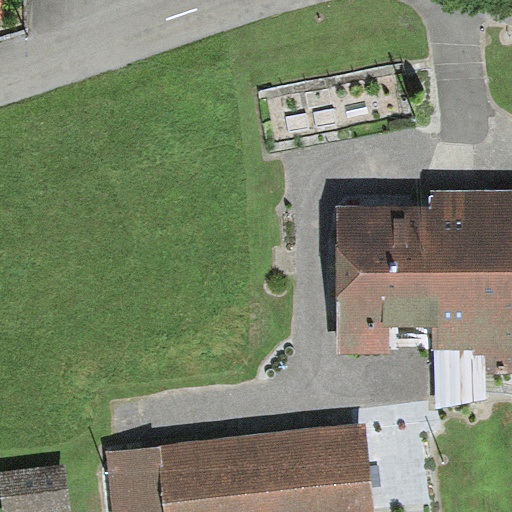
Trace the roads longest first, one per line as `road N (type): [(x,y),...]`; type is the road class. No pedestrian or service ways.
road 1 (unknown): [(458,5),(469,146),(456,166),(434,173),(356,178),(331,206),(319,238),(319,403)]
road 2 (tertiary): [(0,73),(233,0)]
